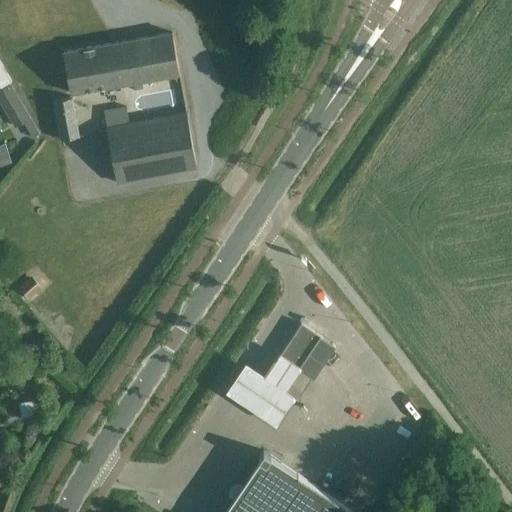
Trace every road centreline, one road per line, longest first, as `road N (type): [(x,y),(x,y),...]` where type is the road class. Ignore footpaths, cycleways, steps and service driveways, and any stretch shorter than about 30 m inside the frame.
road 1 (tertiary): [(68,511),(353,70)]
road 2 (track): [(272,196),(511,497)]
